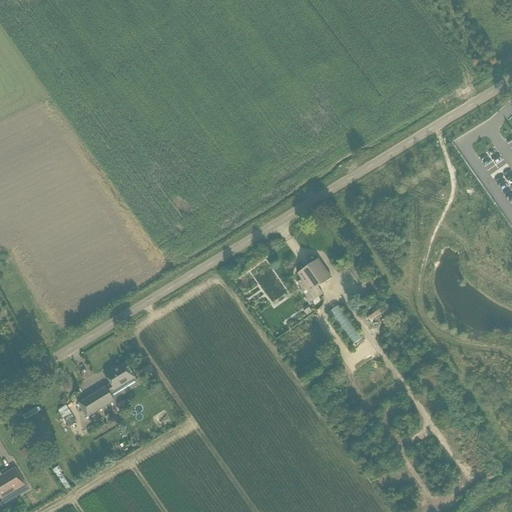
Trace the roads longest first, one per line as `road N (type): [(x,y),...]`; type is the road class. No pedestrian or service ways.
road 1 (unclassified): [(0,391),(511,79)]
road 2 (track): [(429,424),(471,480),(442,501),(431,498),(402,456),(424,431)]
